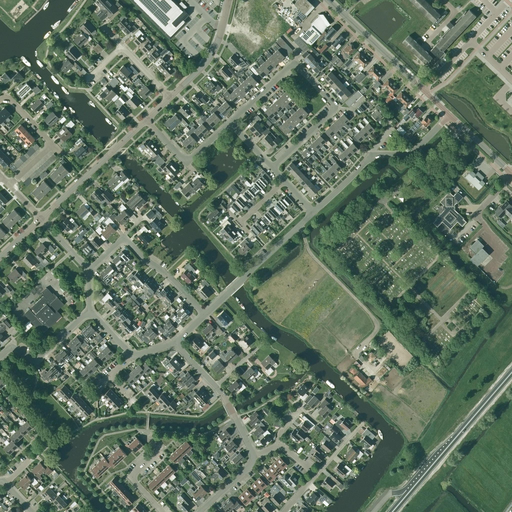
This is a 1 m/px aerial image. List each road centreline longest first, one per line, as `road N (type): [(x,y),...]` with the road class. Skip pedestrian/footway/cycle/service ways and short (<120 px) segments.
road 1 (trunk): [(408,491),(511,372)]
road 2 (residential): [(272,168),(336,106),(293,62)]
road 3 (tertiary): [(40,219),(146,120)]
road 4 (residential): [(204,314),(299,225)]
road 5 (residential): [(423,90),(505,0)]
